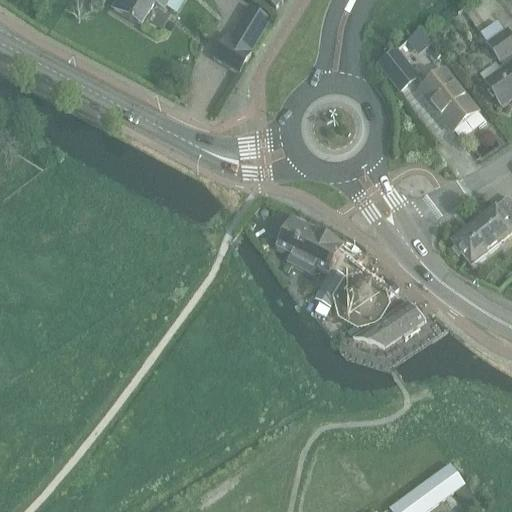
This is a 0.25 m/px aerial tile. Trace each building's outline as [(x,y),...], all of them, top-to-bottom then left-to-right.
[(120,0),(114,12),(141,29),(155,6),(164,11),(171,0),(120,0)] [(283,4),(278,0),(265,0),(266,0),(276,11),(283,4)] [(214,62),(238,76),(239,77),(271,24),(249,10),(230,41),(228,39),(214,62)] [(422,33),(412,41),(423,54),(432,46),(422,33)] [(511,41),(507,34),(488,47),(504,71),(484,85),(501,110),(511,102),(511,41)] [(400,95),(418,81),(397,54),(379,68),(400,95)] [(444,74),(420,93),(454,136),(478,116),(444,74)] [(511,206),(508,201),(451,244),(471,270),(511,237),(511,206)] [(291,222),(276,252),(291,259),(287,266),(314,280),(317,273),(328,279),(343,248),(291,222)] [(373,296),(363,290),(353,293),(346,303),(349,314),(359,320),(367,318),(371,315),(376,307),(373,296)] [(329,312),(320,308),(315,319),(326,332),(339,307),(334,304),(329,312)] [(416,331),(426,325),(408,307),(356,341),(386,351),(403,340),(405,343),(412,338),(419,334),(416,331)] [(431,511),(465,488),(450,469),(390,511),(431,511)]
